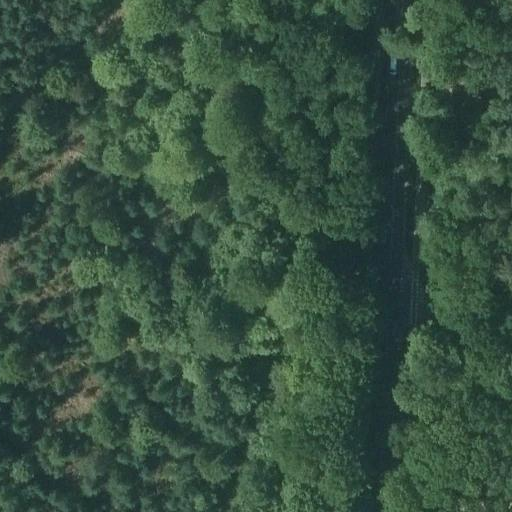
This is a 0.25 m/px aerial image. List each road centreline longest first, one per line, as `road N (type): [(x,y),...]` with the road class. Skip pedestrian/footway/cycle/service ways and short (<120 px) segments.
road 1 (primary): [(390,281),(401,0)]
road 2 (primary): [(379,511),(390,281)]
road 3 (unclassified): [(511,399),(410,284),(390,281)]
